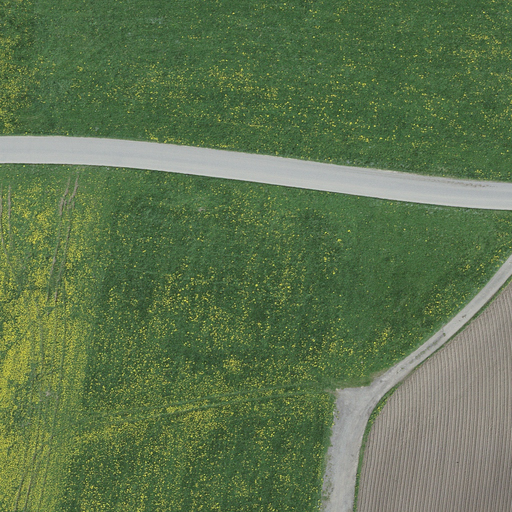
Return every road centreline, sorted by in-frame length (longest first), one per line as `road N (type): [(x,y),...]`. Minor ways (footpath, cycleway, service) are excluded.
road 1 (unclassified): [(511,196),(123,151),(0,150)]
road 2 (track): [(346,511),(356,435),(373,397),(511,266)]
